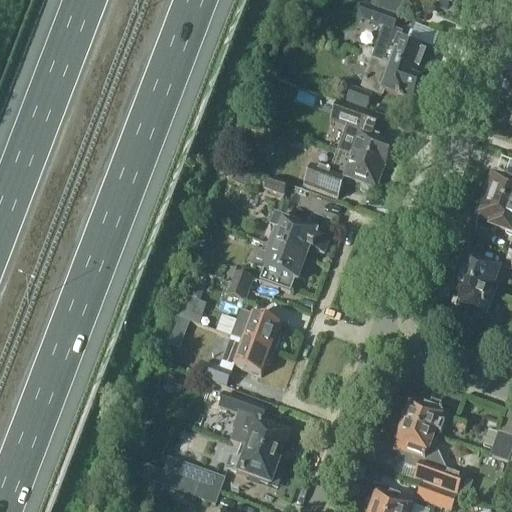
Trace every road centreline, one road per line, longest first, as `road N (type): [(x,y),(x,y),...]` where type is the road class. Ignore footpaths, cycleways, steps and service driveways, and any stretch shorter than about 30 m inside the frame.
road 1 (motorway): [(0,511),(194,0)]
road 2 (residential): [(377,344),(509,0)]
road 3 (motorway): [(85,0),(0,223)]
road 4 (residential): [(314,511),(377,344)]
road 5 (residential): [(511,392),(377,344)]
